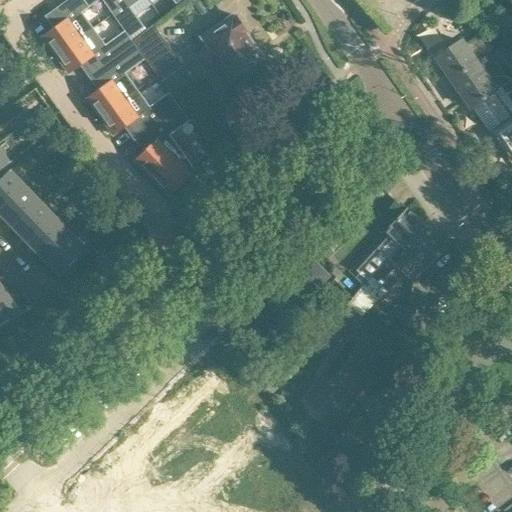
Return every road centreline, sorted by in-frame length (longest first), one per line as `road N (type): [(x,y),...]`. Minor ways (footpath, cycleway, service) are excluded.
road 1 (residential): [(183,266),(14,33),(11,19),(26,0)]
road 2 (tertiary): [(183,266),(393,104)]
road 3 (tertiary): [(0,441),(183,266)]
road 4 (unclassified): [(419,511),(408,488),(422,422),(511,338)]
road 5 (tertiary): [(511,263),(393,104)]
road 6 (tertiary): [(393,104),(322,0)]
